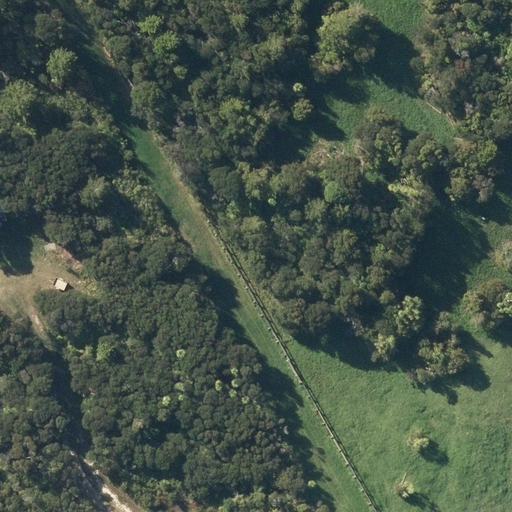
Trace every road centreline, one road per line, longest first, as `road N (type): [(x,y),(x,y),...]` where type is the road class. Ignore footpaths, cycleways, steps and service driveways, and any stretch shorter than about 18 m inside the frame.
road 1 (track): [(76,0),(353,511)]
road 2 (track): [(91,511),(72,490),(28,374),(0,334)]
